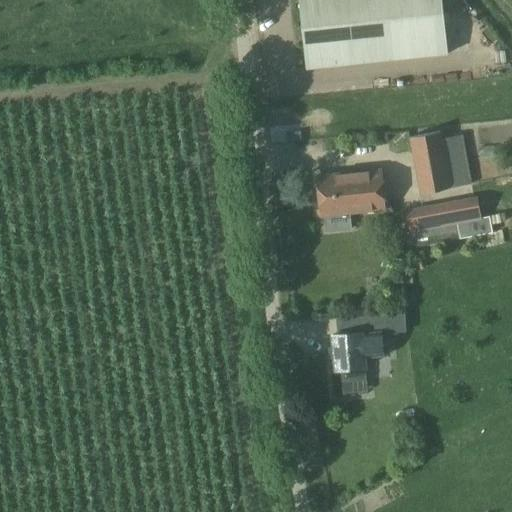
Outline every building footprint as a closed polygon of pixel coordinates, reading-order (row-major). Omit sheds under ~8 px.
[(299,0),(307,70),(448,55),(442,0),(299,0)] [(463,135),(442,139),(441,131),(410,137),(421,193),(451,188),(472,183),(463,135)] [(382,170),(349,173),(353,212),(386,209),(382,170)] [(349,173),(317,176),(321,215),(324,215),(325,231),(351,229),(349,213),(353,212),(349,173)] [(476,198),(406,210),(410,232),(415,231),(458,224),(459,231),(460,237),(484,233),(491,232),(488,218),(480,219),(476,198)] [(334,347),(328,348),(330,365),(335,364),(336,370),(341,369),(342,381),(366,379),(364,356),(389,353),(387,332),(406,330),(404,313),(336,318),(337,334),(333,335),(334,347)]
